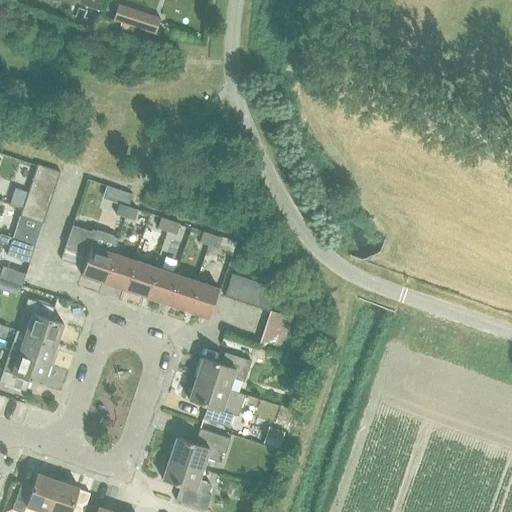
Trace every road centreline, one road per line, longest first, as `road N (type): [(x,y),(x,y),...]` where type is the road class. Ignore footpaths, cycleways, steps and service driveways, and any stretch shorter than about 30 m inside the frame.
road 1 (residential): [(401,295),(346,271),(310,238),(272,172),(246,107),(236,45),(242,0)]
road 2 (residential): [(72,444),(136,465),(174,346),(110,326)]
road 3 (residential): [(110,326),(72,444)]
